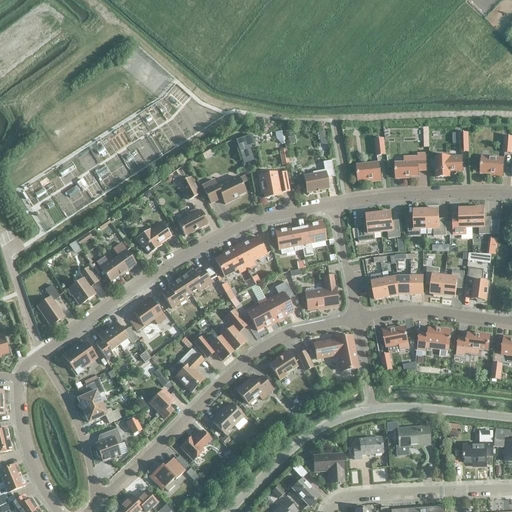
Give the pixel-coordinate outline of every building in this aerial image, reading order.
[(468,134),(459,134),(460,153),(469,153),(468,134)] [(253,161),(249,147),(254,145),(251,136),(236,141),(244,164),(253,161)] [(511,152),(511,138),(504,137),(503,153),(511,154),(511,152)] [(384,139),(375,140),(376,156),(385,155),(384,139)] [(289,165),(286,151),(279,152),(282,167),(289,165)] [(417,158),(404,158),(404,163),(395,164),(395,179),(411,179),(411,177),(419,177),(418,172),(426,171),(426,154),(417,155),(417,158)] [(435,158),(436,178),(450,178),(450,173),(463,172),(462,158),(450,158),(450,157),(435,158)] [(490,177),(503,177),(504,160),(481,158),(480,174),(490,175),(490,177)] [(304,177),(307,193),(328,189),(326,178),(334,177),(331,161),(323,163),(324,171),(313,173),(313,175),(304,177)] [(356,166),(358,182),(369,181),(369,183),(381,181),(379,163),(356,166)] [(264,199),(282,196),(281,193),(289,192),(286,173),(278,175),(278,173),(268,175),(268,174),(265,172),(261,173),(260,175),(260,176),(258,177),(261,194),(263,193),(264,199)] [(189,178),(180,183),(189,201),(198,196),(189,178)] [(213,181),(202,187),(210,205),(222,199),(225,205),(238,199),(237,197),(245,193),(238,178),(217,188),(213,181)] [(465,229),(472,229),(471,208),(462,208),(462,210),(459,210),(459,222),(453,222),(453,236),(465,236),(465,229)] [(471,208),(472,229),(479,228),(479,235),(491,235),(491,221),(484,221),(484,209),(480,209),(480,208),(471,208)] [(420,230),(427,230),(426,209),(417,210),(417,211),(414,211),(414,223),(408,224),(408,238),(420,237),(420,230)] [(426,209),(427,230),(433,230),(433,237),(446,236),(445,222),(439,223),(438,211),(435,211),(435,209),(426,209)] [(177,223),(185,237),(208,225),(200,211),(196,213),(195,210),(186,215),(188,217),(177,223)] [(378,213),(381,233),(387,233),(388,240),(400,238),(399,224),(392,225),(391,213),(387,213),(387,212),(378,213)] [(374,234),(381,233),(378,213),(369,214),(370,216),(366,216),(368,228),(357,229),(359,243),(375,241),(374,234)] [(100,231),(110,224),(108,221),(98,228),(100,231)] [(302,251),(304,258),(313,256),(311,245),(325,242),(322,222),(306,225),(306,228),(299,229),(303,250),(302,251)] [(142,247),(148,255),(156,250),(155,248),(170,237),(162,225),(151,232),(150,230),(136,240),(141,248),(142,247)] [(290,228),(274,231),(278,251),(293,248),(294,252),(302,251),(303,250),(299,229),(291,231),(290,228)] [(92,239),(88,234),(78,241),(81,246),(92,239)] [(246,241),(235,247),(247,270),(254,266),(252,263),(266,255),(257,238),(247,243),(246,241)] [(247,270),(235,247),(223,254),(224,255),(214,260),(224,278),(238,271),(239,274),(247,270)] [(123,248),(116,253),(118,257),(100,269),(110,283),(122,275),(122,276),(136,266),(123,248)] [(193,271),(180,279),(190,295),(197,291),(198,293),(212,284),(201,268),(194,273),(193,271)] [(442,298),(445,277),(438,277),(439,270),(427,268),(425,282),(432,283),(430,295),(434,295),(433,297),(442,298)] [(87,269),(80,274),(83,279),(67,290),(69,293),(69,294),(70,297),(72,297),(79,307),(95,295),(90,288),(97,283),(87,269)] [(486,301),(488,283),(482,282),(483,271),(469,269),(466,288),(473,289),(472,299),(477,300),(477,302),(484,303),(484,301),(486,301)] [(445,277),(442,298),(451,299),(452,297),(455,298),(456,286),(463,287),(464,273),(452,271),(451,278),(445,277)] [(411,272),(411,278),(411,296),(423,296),(423,278),(416,278),(416,272),(411,272)] [(251,279),(255,286),(260,284),(256,276),(251,279)] [(334,289),(332,277),(324,278),(326,291),(313,293),(313,289),(305,290),(306,294),(304,294),(307,311),(336,306),(334,289)] [(384,281),(387,298),(399,296),(397,278),(384,281)] [(411,296),(411,278),(397,278),(399,296),(411,296)] [(190,295),(180,279),(167,287),(168,289),(161,294),(171,310),(185,301),(184,299),(190,295)] [(387,298),(384,281),(372,283),(375,300),(387,298)] [(230,291),(226,283),(221,286),(225,294),(230,291)] [(265,299),(277,323),(285,319),(284,317),(293,312),(287,301),(293,297),(285,283),(275,289),(278,295),(266,302),(265,299)] [(60,298),(52,286),(45,291),(50,298),(37,307),(50,327),(64,317),(53,302),(60,298)] [(133,313),(136,318),(130,323),(137,333),(153,321),(157,326),(166,319),(150,298),(144,303),(145,304),(133,313)] [(234,308),(239,305),(234,298),(230,301),(234,308)] [(265,329),(277,323),(265,299),(258,303),(259,307),(247,313),(257,332),(265,328),(265,329)] [(221,336),(234,352),(245,342),(238,333),(246,326),(234,311),(225,318),(232,327),(221,336)] [(107,330),(119,346),(128,340),(131,345),(138,340),(129,328),(123,332),(116,323),(107,330)] [(382,330),(386,348),(399,346),(400,351),(409,349),(405,328),(395,330),(394,328),(382,330)] [(419,334),(417,350),(426,352),(426,349),(449,352),(451,331),(436,329),(436,330),(428,329),(427,335),(419,334)] [(110,352),(119,346),(107,330),(98,336),(104,346),(98,350),(106,363),(114,358),(110,352)] [(490,336),(475,334),(475,335),(467,334),(466,340),(458,339),(456,356),(465,357),(465,354),(479,356),(479,350),(488,351),(490,336)] [(234,352),(221,336),(209,346),(202,337),(194,344),(206,359),(214,353),(221,362),(234,352)] [(351,337),(335,340),(335,341),(313,345),(316,360),(338,356),(341,372),(358,369),(351,337)] [(511,356),(511,338),(503,338),(501,355),(511,356)] [(192,346),(184,339),(181,342),(188,350),(192,346)] [(63,356),(64,358),(69,365),(67,366),(71,371),(73,370),(73,371),(80,366),(82,369),(96,358),(90,350),(86,344),(79,349),(78,347),(73,351),(72,350),(63,356)] [(191,350),(179,363),(184,368),(175,377),(191,393),(204,380),(194,370),(203,361),(191,350)] [(305,352),(297,355),(305,372),(312,368),(305,352)] [(297,367),(287,353),(280,357),(280,358),(269,366),(279,381),(287,375),(286,374),(297,367)] [(380,356),(383,372),(392,370),(389,355),(380,356)] [(493,364),(491,379),(500,381),(502,365),(493,364)] [(164,387),(169,383),(158,370),(154,374),(164,387)] [(251,379),(236,391),(248,406),(258,397),(262,401),(273,391),(261,377),(254,383),(251,379)] [(82,410),(83,412),(101,404),(98,396),(104,393),(98,381),(85,387),(88,395),(78,400),(79,403),(78,405),(78,407),(80,409),(82,410)] [(163,390),(149,405),(164,420),(173,411),(169,407),(174,401),(163,390)] [(302,407),(295,400),(292,403),(299,410),(302,407)] [(101,404),(83,412),(84,414),(83,416),(83,418),(85,420),(87,421),(88,424),(105,416),(108,424),(121,419),(117,410),(112,413),(110,409),(105,411),(101,404)] [(212,423),(224,435),(243,416),(232,404),(226,410),(225,409),(216,418),(217,419),(212,423)] [(133,435),(141,431),(135,419),(127,423),(133,435)] [(0,441),(9,440),(6,428),(0,429),(0,441)] [(399,448),(397,448),(398,457),(409,456),(408,448),(429,446),(428,428),(398,431),(399,448)] [(121,442),(116,429),(99,436),(101,443),(96,445),(98,450),(96,451),(95,453),(97,458),(99,458),(101,458),(102,463),(120,456),(116,447),(120,445),(121,442)] [(504,448),(505,437),(511,437),(511,431),(497,430),(496,436),(495,447),(504,448)] [(191,438),(180,448),(192,461),(203,451),(202,449),(211,441),(202,431),(193,440),(191,438)] [(230,441),(226,437),(221,441),(225,445),(230,441)] [(359,441),(359,446),(352,447),(354,461),(361,461),(361,457),(382,455),(381,439),(359,441)] [(9,440),(0,441),(0,454),(12,451),(9,440)] [(492,457),(492,441),(481,441),(481,447),(464,446),(464,463),(478,464),(478,467),(486,467),(486,457),(492,457)] [(330,485),(344,484),(343,471),(344,471),(342,456),(313,458),(314,473),(329,472),(330,485)] [(162,466),(149,478),(159,488),(162,491),(165,488),(174,479),(175,481),(185,471),(184,470),(174,460),(173,459),(164,468),(162,466)] [(0,464),(0,477),(0,478),(3,483),(21,476),(16,465),(2,471),(0,464)] [(302,479),(307,474),(297,464),(292,469),(302,479)] [(190,469),(185,474),(193,482),(197,477),(190,469)] [(0,507),(15,500),(12,492),(25,487),(21,476),(3,483),(5,489),(0,491),(0,507)] [(318,496),(311,488),(303,480),(293,490),(308,506),(318,496)] [(284,495),(277,487),(271,493),(278,500),(284,495)] [(121,507),(115,511),(139,511),(142,509),(144,511),(146,511),(156,503),(146,492),(136,501),(130,496),(120,505),(121,507)] [(15,500),(0,507),(0,511),(6,511),(8,511),(7,511),(33,511),(38,509),(32,499),(22,505),(18,498),(15,500)] [(297,511),(298,511),(285,498),(278,505),(281,507),(276,511),(297,511)]
